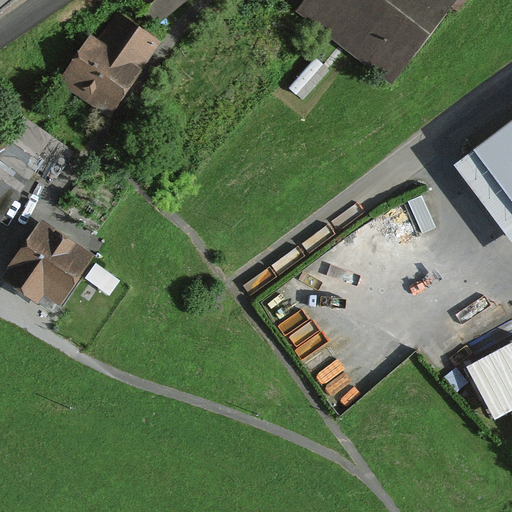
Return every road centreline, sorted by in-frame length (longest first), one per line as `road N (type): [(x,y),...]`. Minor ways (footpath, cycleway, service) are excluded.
road 1 (residential): [(511,84),(233,288)]
road 2 (unknown): [(431,142),(429,170),(511,294)]
